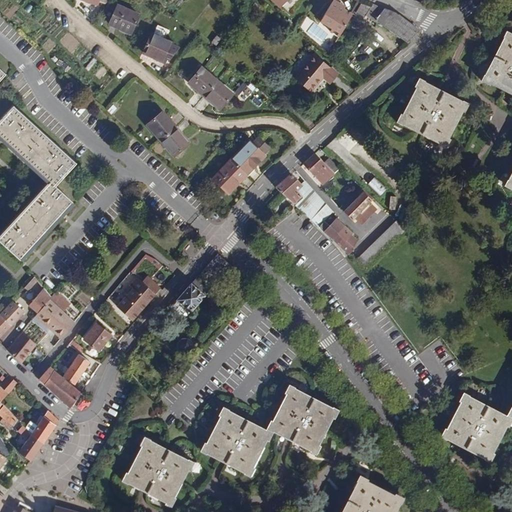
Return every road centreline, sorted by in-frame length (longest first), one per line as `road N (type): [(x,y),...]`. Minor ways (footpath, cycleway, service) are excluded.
road 1 (tertiary): [(222,235),(295,299),(457,511)]
road 2 (residential): [(59,0),(202,122),(278,122),(310,143)]
road 3 (residential): [(83,417),(97,407),(115,361),(222,235)]
road 4 (tertiary): [(310,143),(445,26)]
road 5 (tertiary): [(222,235),(310,143)]
